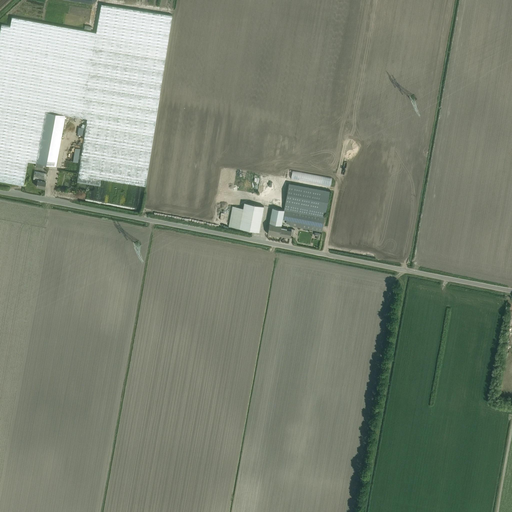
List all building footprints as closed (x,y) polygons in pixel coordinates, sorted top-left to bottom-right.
[(85,128),(77,181),(100,185),(101,179),(145,186),(172,15),(101,4),(96,32),(81,117),(87,118),(86,124),(85,128)] [(0,180),(23,185),(28,161),(36,163),(40,163),(43,164),(56,166),(65,115),(81,117),(96,32),(12,17),(10,26),(1,25),(0,29),(0,180)] [(273,170),(275,156),(266,155),(264,169),(273,170)] [(334,180),(335,173),(296,166),(295,173),(334,180)] [(34,171),(33,179),(37,180),(36,186),(44,188),(47,173),(34,171)] [(311,181),(293,178),(292,182),(294,182),(294,183),(310,186),(311,181)] [(272,208),(270,219),(267,233),(290,237),(290,235),(293,235),(294,229),(291,228),(291,229),(281,227),(282,219),(286,220),(286,221),(290,222),(290,226),(322,232),(329,191),(288,183),(283,210),(272,208)] [(231,221),(230,226),(259,232),(260,227),(264,208),(264,206),(263,206),(246,202),(244,202),(243,204),(243,208),(234,206),(231,221)]
